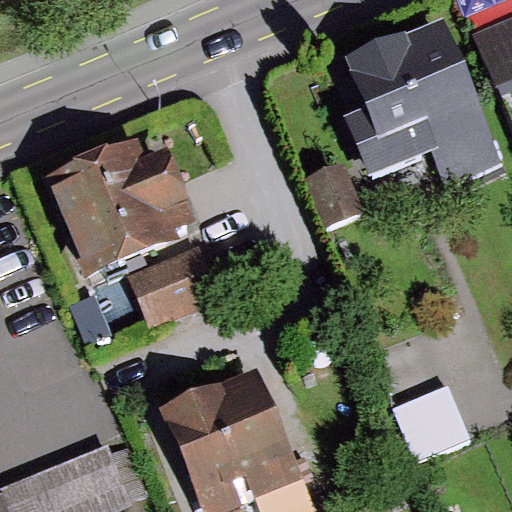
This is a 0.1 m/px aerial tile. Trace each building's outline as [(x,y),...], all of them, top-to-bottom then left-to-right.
[(370,184),(433,159),(450,201),(509,177),(446,23),(346,63),(367,113),(345,122),(370,184)] [(511,23),(473,41),(511,131),(511,23)] [(141,144),(44,184),(52,204),(56,203),(82,264),(78,266),(86,284),(181,245),(178,236),(200,227),(170,154),(149,163),(141,144)] [(366,216),(346,166),(306,183),(327,232),(366,216)] [(130,280),(151,333),(223,304),(202,251),(130,280)] [(96,298),(70,309),(86,348),(112,338),(96,298)] [(162,414),(203,511),(237,511),(258,503),(261,511),(317,511),(259,373),(162,414)] [(110,448),(0,491),(8,511),(125,511),(134,509),(132,505),(150,498),(130,449),(113,456),(110,448)]
